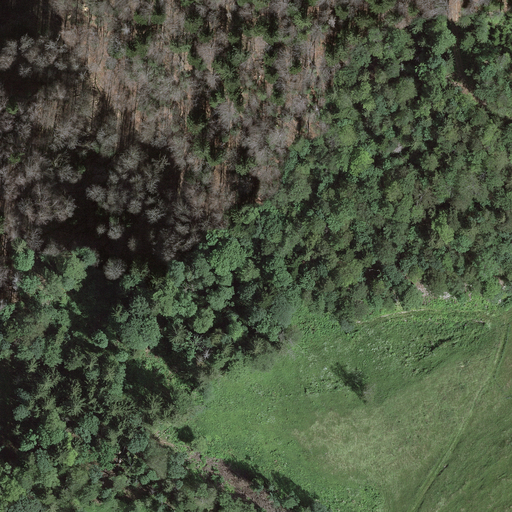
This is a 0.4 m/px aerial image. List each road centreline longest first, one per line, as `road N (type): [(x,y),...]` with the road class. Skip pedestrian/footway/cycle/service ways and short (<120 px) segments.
road 1 (track): [(409,511),(476,401),(501,331)]
road 2 (track): [(452,0),(461,66),(486,99),(511,113)]
